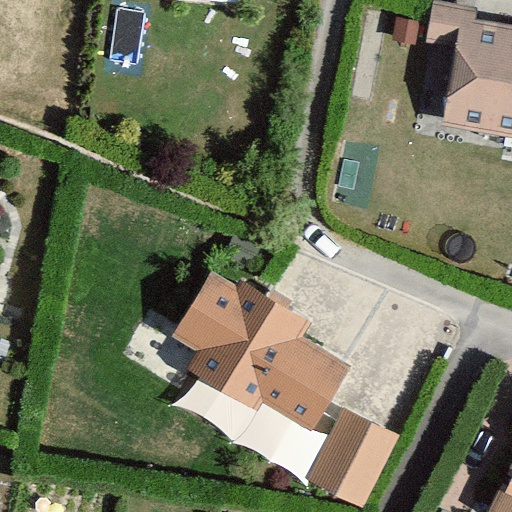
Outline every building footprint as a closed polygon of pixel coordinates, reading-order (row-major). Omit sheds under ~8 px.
[(511,35),(462,27),(444,136),(511,146),(511,35)] [(0,274),(15,226),(0,220),(0,274)] [(324,330),(217,270),(174,345),(205,362),(197,376),(266,415),(273,402),(328,433),(362,371),(316,345),(324,330)] [(348,418),(314,489),(362,511),(373,511),(405,444),(348,418)] [(511,511),(511,487),(500,511),(511,511)]
